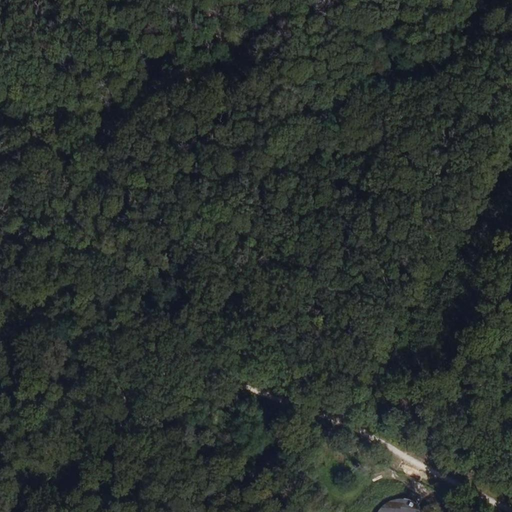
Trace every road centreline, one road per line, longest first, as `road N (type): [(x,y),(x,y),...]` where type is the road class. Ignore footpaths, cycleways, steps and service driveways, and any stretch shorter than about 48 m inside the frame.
road 1 (track): [(194,354),(483,511)]
road 2 (track): [(0,304),(78,346),(194,354)]
road 3 (track): [(194,354),(76,511)]
